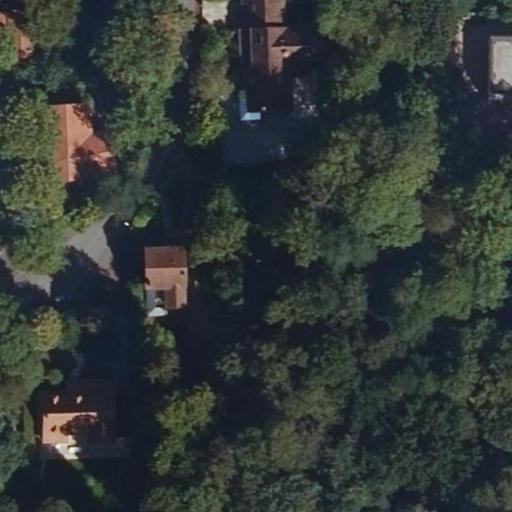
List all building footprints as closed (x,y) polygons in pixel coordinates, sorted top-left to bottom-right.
[(7,56),(7,64),(34,63),(32,10),(21,10),(20,0),(5,0),(6,12),(7,56)] [(242,0),(244,29),(251,29),(253,69),(243,69),(244,80),(244,91),(245,114),(259,113),(290,112),(288,68),(324,67),(322,27),(283,28),(281,0),(242,0)] [(240,69),(243,69),(253,69),(251,29),(244,29),(238,29),(240,69)] [(511,34),(487,34),(485,93),(510,94),(510,102),(511,101),(511,34)] [(260,120),(259,113),(245,114),(244,91),(238,91),(239,121),(260,120)] [(40,110),(44,185),(114,172),(109,151),(105,134),(89,137),(87,108),(40,110)] [(271,158),(272,134),(229,133),(228,156),(271,158)] [(144,248),(145,291),(185,291),(184,247),(164,248),(144,248)] [(231,312),(230,297),(202,300),(203,314),(231,312)] [(70,395),(42,397),(43,442),(66,441),(66,433),(87,433),(87,443),(114,442),(112,394),(70,395)]
